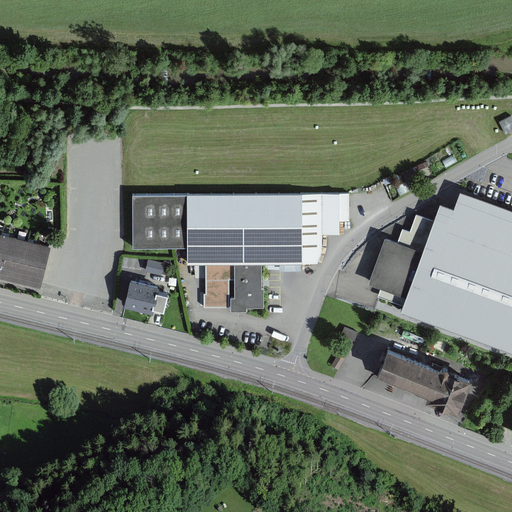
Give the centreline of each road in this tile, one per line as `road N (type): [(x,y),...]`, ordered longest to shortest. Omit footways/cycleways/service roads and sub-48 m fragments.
road 1 (unclassified): [(511,146),(350,244),(322,284),(290,378)]
road 2 (primary): [(0,302),(290,378)]
road 3 (primary): [(290,378),(511,462)]
